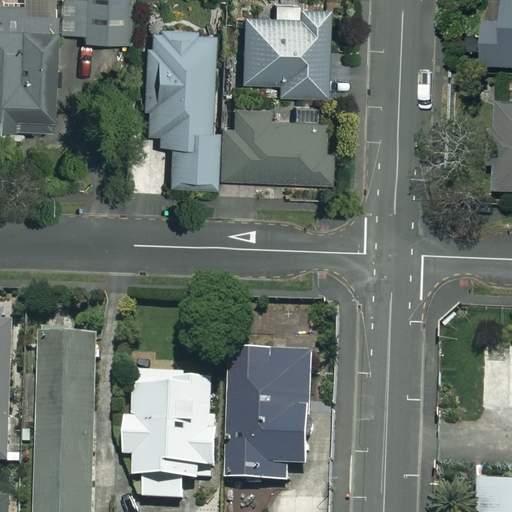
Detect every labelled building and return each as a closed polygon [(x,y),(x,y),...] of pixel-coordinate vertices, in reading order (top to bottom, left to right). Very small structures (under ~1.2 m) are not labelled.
[(53,0),(18,0),(18,3),(0,2),(0,128),(48,131),(53,0)] [(124,42),(124,0),(56,0),(56,33),(81,33),(81,42),(124,42)] [(511,0),(504,0),(505,24),(485,24),(485,69),(511,69),(511,0)] [(299,2),(273,1),(273,20),(241,20),(240,82),(278,83),(278,95),(324,96),(326,10),(299,10),(299,2)] [(214,190),(216,110),(210,110),(212,29),(145,28),(142,145),(168,146),(167,189),(214,190)] [(511,105),(498,106),(498,193),(511,192),(511,105)] [(222,110),(220,178),(326,182),(328,123),(265,121),(265,111),(222,110)] [(10,323),(0,322),(0,468),(5,468),(10,323)] [(511,326),(449,324),(446,394),(511,396),(511,326)] [(85,511),(89,343),(35,342),(30,511),(85,511)] [(313,355),(229,354),(227,482),(287,482),(287,465),(303,465),(304,399),(313,399),(313,355)] [(184,376),(135,374),(133,420),(124,419),(123,458),(134,459),(133,480),(143,480),(143,500),(183,501),(184,482),(214,483),(215,417),(211,417),(212,382),(184,382),(184,376)] [(511,511),(511,483),(477,482),(476,511),(511,511)]
